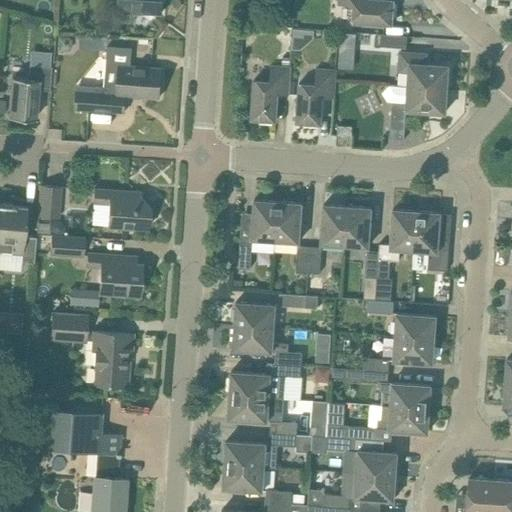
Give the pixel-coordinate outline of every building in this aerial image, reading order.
[(118,0),(118,10),(141,11),(152,19),(156,13),(162,13),(163,2),(164,0),(118,0)] [(339,0),(339,5),(354,7),(353,22),(392,25),(394,0),(390,0),(339,0)] [(22,14),(20,25),(37,29),(40,18),(22,14)] [(339,32),(340,66),(356,65),(355,31),(339,32)] [(407,36),(381,34),(380,46),(407,48),(407,36)] [(72,42),(69,38),(58,38),(58,53),(69,53),(72,49),(72,42)] [(407,88),(447,91),(449,65),(426,64),(427,54),(399,52),(397,72),(408,73),(407,88)] [(76,109),(125,112),(126,96),(160,98),(162,68),(120,65),(106,64),(105,87),(94,86),(77,85),(77,94),(76,109)] [(38,90),(50,91),(52,67),(29,65),(28,79),(12,77),(9,117),(35,119),(38,90)] [(289,95),(290,67),(272,66),(271,81),(254,80),(252,119),(276,121),(278,94),(289,95)] [(334,98),(335,70),(317,69),(316,85),(300,84),(297,122),(321,124),(323,97),(334,98)] [(447,91),(407,88),(389,87),(382,93),(388,101),(392,102),(390,139),(405,140),(407,110),(446,113),(447,91)] [(376,92),(360,100),(366,112),(382,104),(376,92)] [(338,125),(338,135),(352,136),(352,126),(338,125)] [(57,218),(61,186),(40,184),(37,217),(57,218)] [(134,191),(94,188),(93,202),(109,203),(108,226),(148,228),(149,208),(150,207),(135,191),(134,191)] [(276,240),(279,201),(255,199),(252,239),(253,239),(252,242),(241,241),(239,268),(251,269),(252,251),(273,253),(274,240),(276,240)] [(279,201),(276,240),(300,241),(302,203),(279,201)] [(346,245),(348,206),(324,204),(321,243),(346,245)] [(2,205),(0,228),(0,252),(21,255),(21,261),(34,263),(36,237),(24,236),(26,209),(27,209),(28,207),(2,205)] [(348,206),(346,245),(369,246),(372,207),(348,206)] [(391,247),(414,249),(417,211),(394,209),(391,247)] [(417,211),(414,249),(429,250),(427,268),(448,270),(450,239),(439,238),(441,212),(417,211)] [(52,224),(52,228),(55,232),(60,232),(63,229),(63,224),(60,221),(55,220),(52,224)] [(82,256),(84,238),(49,235),(48,253),(82,256)] [(308,273),(310,246),(299,245),(297,272),(308,273)] [(322,247),(310,246),(308,273),(320,274),(322,247)] [(366,277),(377,278),(380,251),(368,250),(366,277)] [(380,251),(377,278),(388,279),(390,279),(391,251),(380,251)] [(130,257),(89,254),(88,268),(99,269),(97,292),(139,295),(141,265),(129,264),(130,257)] [(422,295),(447,297),(448,281),(424,279),(422,295)] [(69,303),(97,303),(97,288),(69,288),(69,303)] [(319,295),(280,293),(279,305),(318,307),(319,295)] [(394,314),(394,300),(368,299),(367,312),(394,314)] [(237,301),(235,325),(274,328),(275,304),(237,301)] [(22,314),(0,312),(0,332),(21,334),(22,314)] [(51,313),(50,329),(86,332),(87,315),(51,313)] [(398,313),(396,336),(435,339),(436,316),(398,313)] [(276,351),(275,363),(302,365),(303,353),(288,351),(289,343),(273,342),(274,328),(235,325),(233,349),(276,351)] [(94,332),(91,332),(91,340),(90,352),(93,352),(92,368),(93,368),(92,384),(127,386),(129,347),(131,347),(132,334),(94,331),(94,332)] [(435,339),(396,336),(394,360),(433,363),(435,339)] [(363,357),(363,369),(390,371),(390,359),(363,357)] [(275,363),(267,362),(266,374),(232,371),(230,394),(285,398),(286,376),(301,377),(302,365),(275,363)] [(331,369),(317,367),(315,381),(329,383),(331,369)] [(389,382),(390,371),(363,369),(362,381),(379,382),(379,391),(383,391),(383,405),(430,408),(431,385),(389,382)] [(332,381),(344,382),(344,372),(332,371),(332,381)] [(272,421),(271,432),(297,434),(298,423),(280,422),(281,412),(284,412),(285,398),(230,394),(229,418),(267,420),(272,421)] [(329,436),(355,438),(385,440),(386,429),(428,432),(430,408),(383,405),(382,419),(377,419),(377,427),(349,425),(349,429),(343,428),(347,414),(333,410),(327,434),(329,436)] [(95,451),(120,453),(119,453),(120,434),(101,432),(102,413),(16,408),(14,444),(95,451)] [(316,434),(326,435),(327,424),(317,423),(316,434)] [(297,434),(271,432),(270,443),(278,443),(278,445),(296,446),(297,434)] [(354,450),(355,438),(329,436),(328,448),(354,450)] [(227,440),(225,464),(264,467),(276,468),(278,445),(278,443),(270,443),(266,443),(227,440)] [(358,449),(357,473),(396,476),(398,452),(358,449)] [(119,456),(120,453),(95,451),(95,475),(93,475),(89,511),(128,511),(129,501),(124,501),(126,478),(117,478),(119,456)] [(262,491),(264,467),(225,464),(224,488),(262,491)] [(325,493),(324,505),(324,506),(350,508),(351,496),(394,500),(396,476),(357,473),(343,472),(342,495),(325,493)] [(489,511),(492,479),(469,477),(466,511),(489,511)] [(511,511),(511,479),(492,479),(489,511),(511,511)] [(266,491),(266,502),(292,504),(293,494),(293,492),(266,491)] [(305,495),(293,494),(292,504),(304,505),(305,495)] [(20,511),(37,511),(38,511),(35,501),(27,498),(20,511)] [(265,511),(291,511),(292,504),(266,502),(265,511)]
